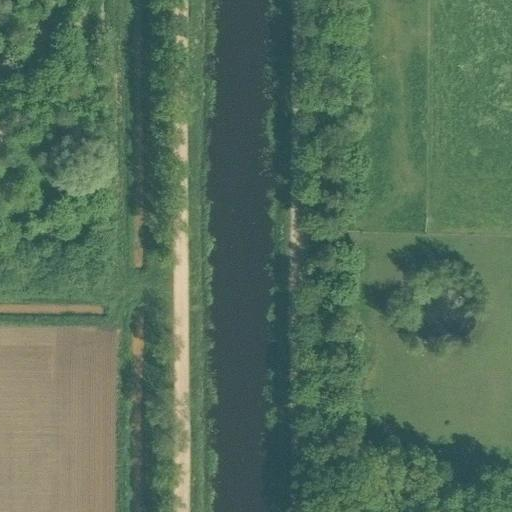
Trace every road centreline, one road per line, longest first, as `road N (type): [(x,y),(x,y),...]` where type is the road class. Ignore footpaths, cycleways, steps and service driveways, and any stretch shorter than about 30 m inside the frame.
road 1 (track): [(179,511),(181,0)]
road 2 (track): [(301,511),(302,0)]
